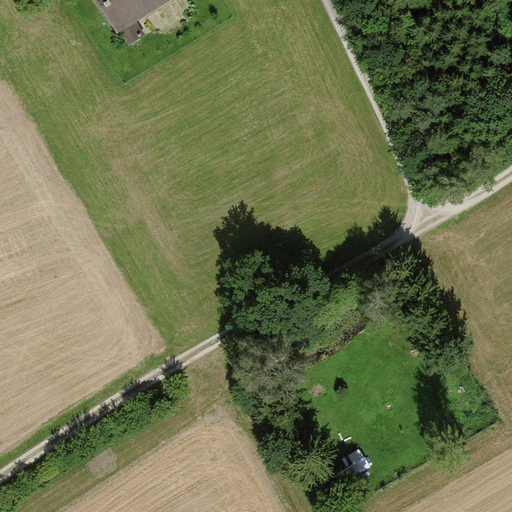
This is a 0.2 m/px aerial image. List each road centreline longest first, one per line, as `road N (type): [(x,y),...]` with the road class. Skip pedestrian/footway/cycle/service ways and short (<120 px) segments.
road 1 (track): [(0,485),(292,286),(434,220),(511,172)]
road 2 (track): [(331,0),(434,220)]
